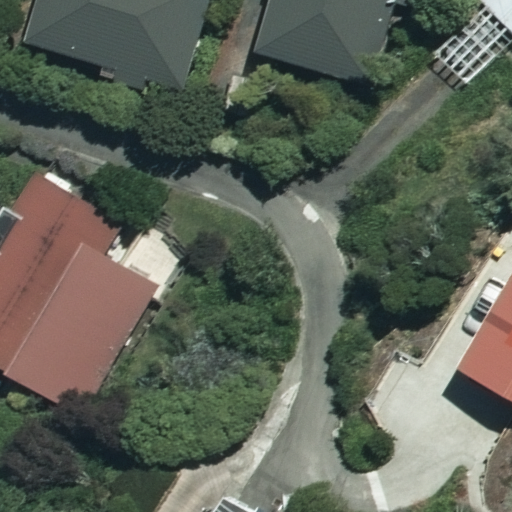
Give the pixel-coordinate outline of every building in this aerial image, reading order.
[(134,82),(131,91),(162,100),(165,91),(200,101),(229,0),(65,0),(49,57),(134,82)] [(396,0),(285,0),(267,56),(367,90),(396,0)] [(501,50),(511,38),(511,0),(495,0),(444,56),(480,89),(509,58),(501,50)] [(0,240),(0,362),(88,415),(181,261),(143,238),(128,263),(112,253),(127,228),(48,181),(26,218),(17,212),(0,240)] [(511,328),(481,381),(511,399),(511,328)] [(260,511),(238,496),(227,511),(260,511)]
